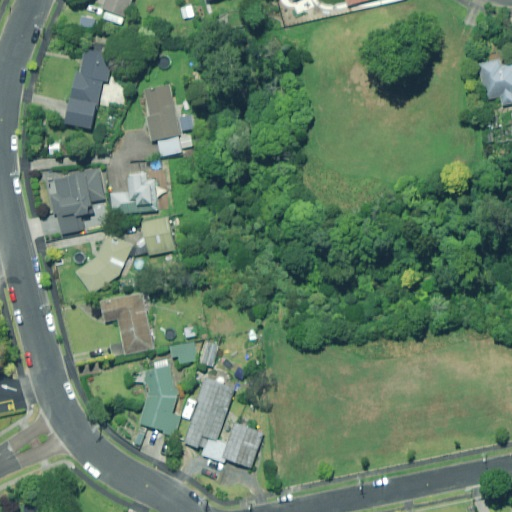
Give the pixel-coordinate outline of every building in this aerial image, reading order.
[(107,0),(104,10),(130,19),(136,0),(107,0)] [(95,131),(100,107),(123,112),(128,88),(111,85),(116,55),(87,50),(83,73),(78,72),(68,125),(95,131)] [(511,58),(502,61),(480,66),(489,101),(502,98),(505,107),(511,105),(511,58)] [(183,150),(194,148),(192,137),(183,139),(173,87),(146,93),(151,118),(148,118),(153,143),(159,142),(163,158),(184,154),(183,150)] [(107,200),(101,172),(56,182),(60,195),(52,197),(56,216),(59,215),(64,236),(87,231),(84,217),(96,214),(93,203),(107,200)] [(168,204),(164,173),(131,178),(133,193),(112,196),(115,217),(139,214),(139,208),(168,204)] [(177,251),(170,219),(144,225),(151,257),(177,251)] [(112,236),(101,258),(78,273),(92,295),(121,276),(135,248),(112,236)] [(114,358),(126,356),(156,351),(147,297),(103,305),(107,324),(120,321),(124,345),(112,347),(114,358)] [(198,337),(196,327),(186,329),(187,339),(198,337)] [(221,347),(209,343),(202,364),(214,368),(221,347)] [(199,362),(195,344),(172,349),(174,359),(180,358),(182,366),(199,362)] [(156,364),(157,372),(148,373),(151,393),(141,425),(166,432),(165,434),(176,438),(176,435),(182,417),(174,414),(178,399),(179,397),(175,369),(172,370),(171,362),(156,364)] [(217,377),(216,382),(208,380),(187,445),(206,451),(204,456),(226,464),(227,460),(253,469),(265,435),(237,425),(230,445),(219,441),(236,391),(238,384),(217,377)]
